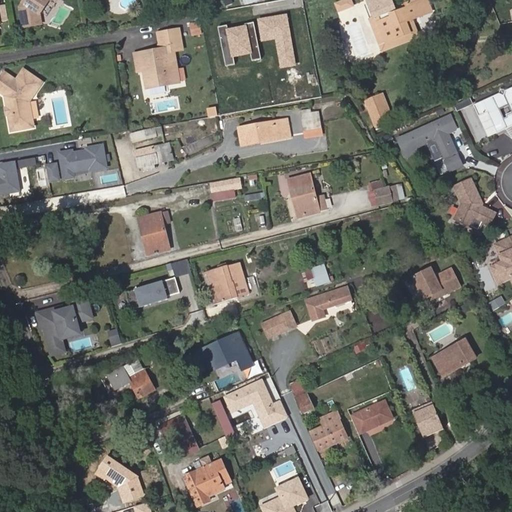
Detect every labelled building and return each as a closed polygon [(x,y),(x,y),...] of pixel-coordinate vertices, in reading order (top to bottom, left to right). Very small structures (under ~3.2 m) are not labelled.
[(25,0),(20,8),(24,28),(42,24),(40,15),(51,0),(25,0)] [(355,7),(352,0),(347,0),(336,4),(339,12),(355,7)] [(419,18),(413,3),(407,5),(408,8),(397,13),(391,0),(367,0),(374,18),(381,15),(383,19),(379,20),(387,43),(411,34),(407,22),(413,20),(419,18)] [(423,16),(419,0),(413,3),(419,18),(423,16)] [(427,0),(420,0),(419,0),(423,16),(432,12),(427,0)] [(0,26),(1,26),(1,22),(9,21),(5,5),(0,6),(0,37),(1,37),(0,31),(0,26)] [(287,14),(257,19),(261,42),(275,40),(279,68),(295,65),(287,14)] [(381,15),(374,18),(371,20),(383,51),(420,38),(413,20),(407,22),(411,34),(387,43),(379,20),(383,19),(381,15)] [(253,20),(216,27),(224,66),(235,64),(233,56),(251,53),(253,61),(261,60),(253,20)] [(180,29),(172,30),(176,51),(183,50),(180,29)] [(150,58),(136,61),(138,72),(144,71),(147,89),(181,82),(175,52),(176,51),(172,30),(159,32),(161,49),(149,51),(150,58)] [(149,51),(135,54),(136,61),(150,58),(149,51)] [(30,99),(42,82),(24,69),(17,78),(13,84),(1,76),(0,78),(0,88),(6,93),(8,107),(12,106),(13,113),(9,113),(12,130),(26,127),(25,122),(34,120),(30,99)] [(13,84),(17,78),(6,70),(1,76),(13,84)] [(511,87),(473,105),(478,116),(487,113),(497,133),(506,129),(511,126),(511,138),(511,139),(511,138),(511,87)] [(393,122),(383,97),(364,104),(375,130),(393,122)] [(471,104),(468,97),(453,103),(455,107),(457,106),(459,109),(471,104)] [(322,129),(319,112),(303,115),(305,132),(322,129)] [(497,133),(487,113),(478,116),(488,137),(497,133)] [(456,152),(447,132),(456,128),(450,116),(398,140),(406,156),(410,155),(412,153),(415,149),(416,146),(426,142),(424,136),(427,135),(430,140),(434,138),(443,158),(456,152)] [(282,120),(274,122),(277,137),(257,140),(258,144),(285,140),(282,120)] [(277,137),(274,122),(239,129),(243,147),(258,144),(257,140),(277,137)] [(164,136),(162,127),(131,135),(134,144),(164,136)] [(323,137),(322,129),(305,132),(307,140),(323,137)] [(174,160),(170,144),(137,152),(141,168),(174,160)] [(104,145),(59,153),(60,163),(46,165),(50,183),(76,179),(75,174),(108,169),(104,145)] [(462,166),(458,156),(445,162),(449,171),(462,166)] [(39,157),(22,159),(22,165),(39,164),(39,157)] [(0,196),(21,193),(16,161),(0,164),(0,196)] [(417,177),(426,172),(422,166),(414,171),(417,177)] [(316,198),(310,175),(288,181),(298,219),(320,213),(320,212),(316,198)] [(211,185),(214,202),(235,198),(234,190),(242,189),(240,179),(211,185)] [(482,204),(471,179),(455,187),(462,204),(455,219),(471,227),(475,219),(481,207),(482,204)] [(370,185),(372,192),(375,191),(375,190),(385,188),(383,181),(370,185)] [(389,188),(393,202),(400,201),(396,186),(389,188)] [(393,204),(393,202),(389,188),(389,187),(385,188),(375,190),(375,191),(379,206),(379,207),(393,204)] [(261,196),(244,198),(245,204),(262,202),(261,196)] [(323,196),(316,198),(320,212),(327,211),(323,196)] [(482,222),(488,210),(481,207),(475,219),(482,222)] [(490,226),(495,214),(488,210),(482,222),(490,226)] [(161,214),(164,225),(171,224),(168,212),(161,214)] [(170,250),(164,225),(161,214),(139,219),(148,255),(170,250)] [(511,237),(496,245),(504,262),(493,268),(500,283),(511,276),(511,237)] [(191,260),(175,260),(176,274),(192,273),(191,260)] [(233,281),(244,278),(240,265),(205,275),(214,304),(238,297),(233,281)] [(329,283),(324,266),(312,270),(315,279),(317,287),(329,283)] [(315,279),(312,270),(303,272),(305,281),(315,279)] [(426,305),(438,301),(437,300),(437,294),(441,292),(444,298),(460,289),(451,271),(435,279),(431,271),(413,279),(426,305)] [(132,311),(169,300),(168,297),(181,293),(178,282),(177,280),(176,278),(163,282),(156,284),(151,286),(147,287),(145,288),(140,289),(140,288),(136,289),(136,291),(127,293),(132,310),(132,311)] [(249,294),(244,278),(233,281),(238,297),(249,294)] [(349,290),(307,304),(313,322),(326,318),(324,311),(353,301),(349,290)] [(77,323),(76,321),(91,317),(86,296),(70,301),(72,308),(62,311),(54,313),(54,310),(38,314),(42,329),(44,329),(48,345),(62,341),(61,340),(60,337),(79,332),(77,323)] [(504,304),(500,298),(491,303),(495,310),(504,304)] [(283,318),(289,332),(296,329),(290,315),(283,318)] [(283,318),(262,326),(268,341),(289,332),(283,318)] [(120,341),(116,331),(109,333),(112,343),(120,341)] [(61,340),(80,336),(79,332),(60,337),(61,340)] [(253,363),(240,333),(199,350),(206,365),(215,361),(217,365),(237,357),(242,368),(253,363)] [(72,349),(91,344),(89,336),(70,340),(72,349)] [(476,359),(465,340),(433,359),(444,378),(476,359)] [(65,352),(62,341),(48,345),(51,356),(65,352)] [(138,362),(124,370),(128,378),(142,370),(138,362)] [(124,369),(117,373),(124,385),(131,382),(132,384),(139,398),(155,390),(144,370),(142,370),(128,378),(124,370),(124,369)] [(124,385),(117,373),(107,378),(115,393),(132,384),(131,382),(124,385)] [(266,426),(291,417),(285,399),(276,402),(267,379),(227,394),(233,411),(257,403),(266,426)] [(307,394),(296,399),(302,413),(313,408),(307,394)] [(394,420),(386,402),(360,412),(368,431),(394,420)] [(442,425),(434,405),(414,413),(422,433),(442,425)] [(313,408),(302,413),(305,417),(315,413),(313,408)] [(331,424),(335,422),(332,414),(322,418),(325,426),(331,424)] [(335,422),(331,424),(339,442),(347,439),(340,420),(335,422)] [(199,451),(186,421),(163,431),(176,461),(199,451)] [(339,442),(331,424),(325,426),(311,432),(320,452),(339,442)] [(184,478),(198,508),(210,502),(209,498),(225,491),(223,487),(231,483),(221,461),(212,465),(209,457),(201,461),(204,469),(184,478)] [(307,475),(280,485),(284,495),(264,503),(267,511),(301,511),(299,505),(317,498),(307,475)] [(151,511),(149,502),(113,511),(151,511)]
